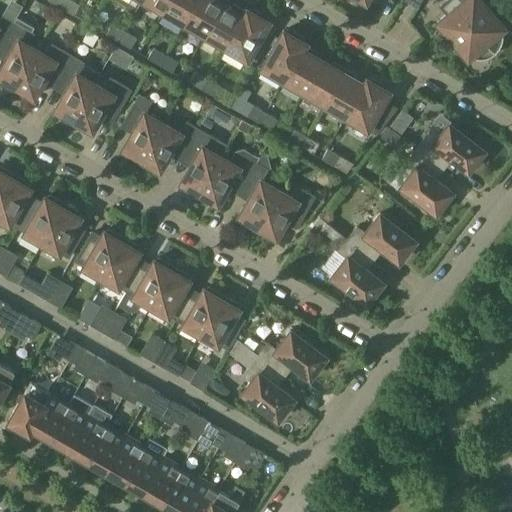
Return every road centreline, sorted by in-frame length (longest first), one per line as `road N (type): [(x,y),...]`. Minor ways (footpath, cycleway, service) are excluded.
road 1 (residential): [(396,344),(0,117)]
road 2 (residential): [(313,467),(0,282)]
road 3 (residential): [(511,123),(304,0)]
road 4 (residential): [(396,344),(511,196)]
road 5 (residential): [(313,467),(396,344)]
